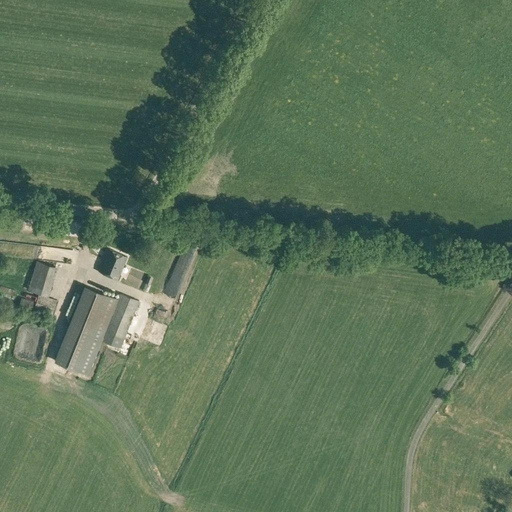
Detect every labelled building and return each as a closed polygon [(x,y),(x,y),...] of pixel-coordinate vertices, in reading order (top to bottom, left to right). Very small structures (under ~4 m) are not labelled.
[(99,270),(117,278),(127,256),(108,248),(99,270)] [(28,289),(49,295),(57,266),(37,260),(28,289)] [(0,294),(5,296),(14,298),(16,290),(0,285),(0,286),(0,294)] [(54,360),(89,374),(103,337),(103,336),(105,330),(124,338),(139,300),(120,292),(117,298),(85,285),(70,323),(54,360)] [(34,310),(53,316),(58,300),(39,294),(34,310)] [(19,305),(31,309),(34,301),(21,297),(19,305)]
